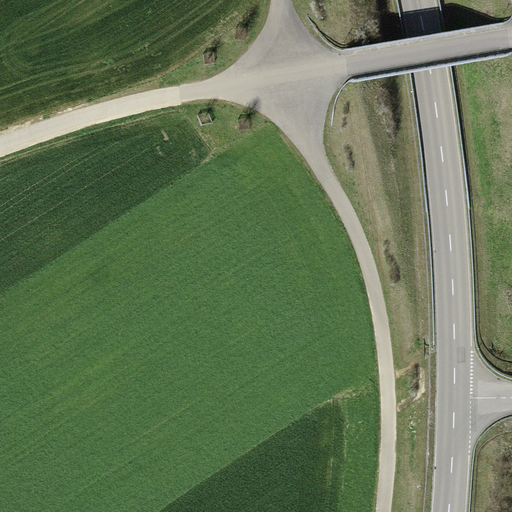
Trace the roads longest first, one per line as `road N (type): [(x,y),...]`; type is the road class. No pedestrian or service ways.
road 1 (track): [(384,511),(390,370),(365,262),(277,78)]
road 2 (secondary): [(455,396),(441,149),(417,0)]
road 3 (track): [(0,146),(74,120),(277,78)]
road 4 (track): [(277,78),(511,38)]
